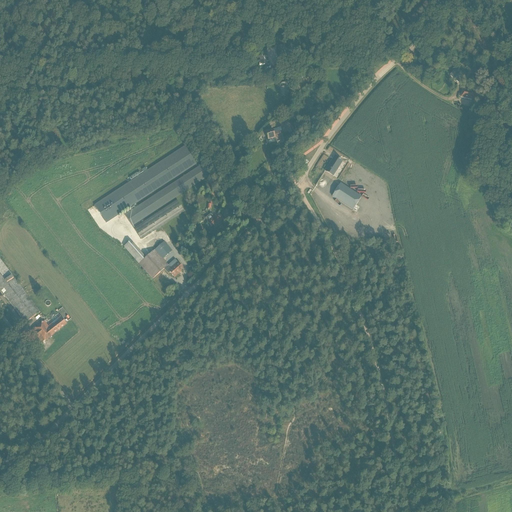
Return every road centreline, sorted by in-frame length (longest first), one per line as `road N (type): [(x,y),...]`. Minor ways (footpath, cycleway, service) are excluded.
road 1 (unclassified): [(0,483),(295,187),(372,82),(475,0)]
road 2 (track): [(256,222),(185,121),(0,162)]
road 3 (track): [(0,35),(59,62),(205,63),(251,31),(243,0)]
road 4 (track): [(396,459),(344,271),(295,187)]
